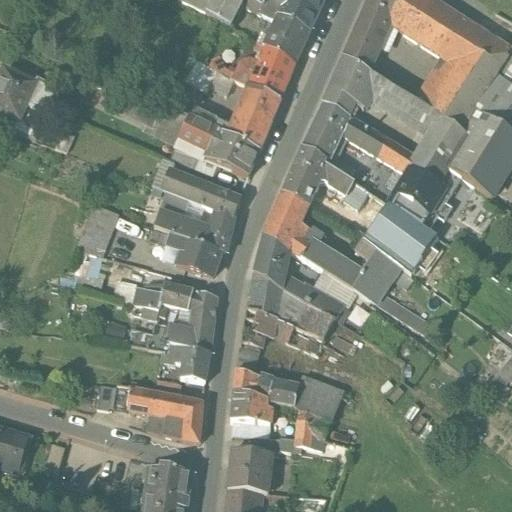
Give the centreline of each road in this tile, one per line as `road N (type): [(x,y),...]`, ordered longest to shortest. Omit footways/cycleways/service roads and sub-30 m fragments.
road 1 (residential): [(212,467),(233,286),(248,233),(350,0)]
road 2 (residential): [(0,403),(212,467)]
